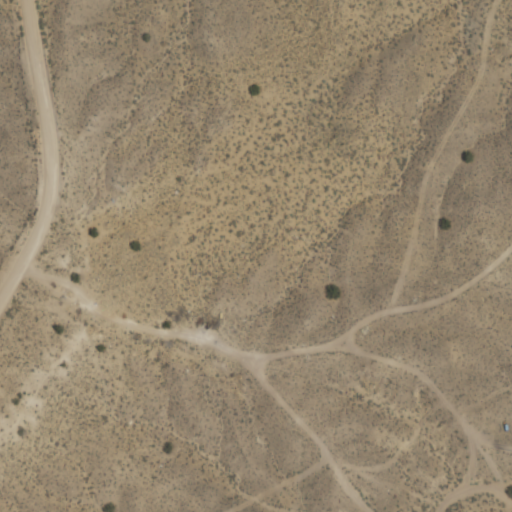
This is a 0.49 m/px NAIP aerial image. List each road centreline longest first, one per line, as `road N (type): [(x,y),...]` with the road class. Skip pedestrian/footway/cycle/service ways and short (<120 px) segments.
road 1 (residential): [(0,296),(49,201),(50,156),(25,0)]
road 2 (track): [(19,265),(134,327)]
